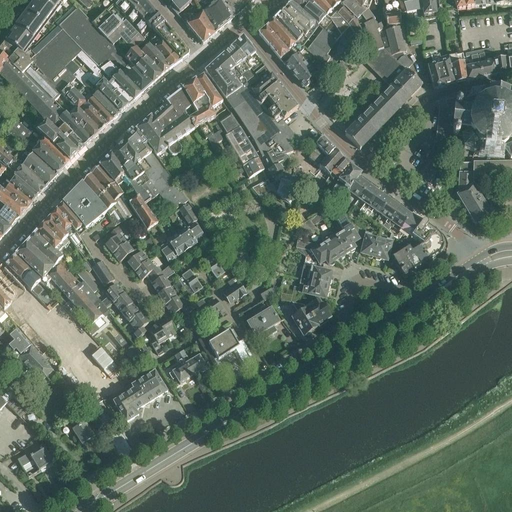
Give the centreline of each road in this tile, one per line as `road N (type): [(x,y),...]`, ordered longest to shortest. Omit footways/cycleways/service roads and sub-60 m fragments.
road 1 (secondary): [(89,508),(426,299)]
road 2 (residential): [(268,376),(92,484),(89,508)]
road 3 (residential): [(268,376),(342,328),(350,293),(371,281),(426,299)]
road 4 (residential): [(51,198),(202,58)]
road 5 (residential): [(364,165),(242,25)]
road 6 (residential): [(364,165),(424,102),(511,81)]
road 7 (residential): [(51,198),(154,317)]
